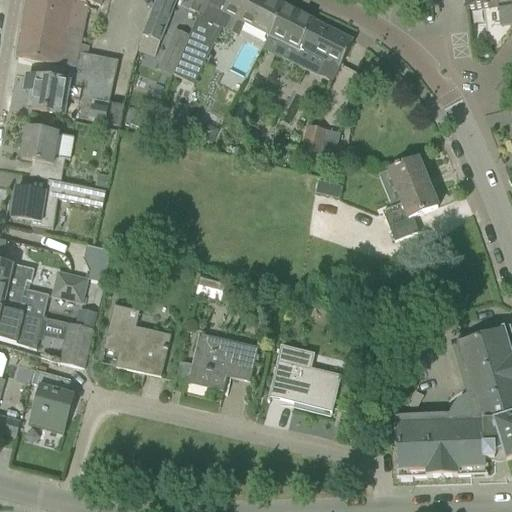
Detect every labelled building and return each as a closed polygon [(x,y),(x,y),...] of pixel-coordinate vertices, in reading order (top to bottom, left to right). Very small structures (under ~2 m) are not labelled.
[(76,71),(79,56),(89,6),(100,8),(101,0),(28,0),(17,60),(71,70),(76,71)] [(183,4),(185,0),(157,0),(143,36),(145,37),(140,49),(155,56),(177,0),(183,4)] [(269,40),(285,8),(269,0),(212,0),(202,20),(197,17),(174,77),(194,87),(222,31),(238,39),(244,28),(269,40)] [(511,0),(463,0),(466,14),(499,10),(501,29),(511,27),(511,0)] [(340,71),(354,43),(315,24),(315,23),(285,8),(269,40),(300,56),(302,52),(326,64),(318,78),(332,85),(339,71),(340,71)] [(178,60),(187,37),(176,32),(166,55),(178,60)] [(119,64),(88,58),(79,56),(76,71),(71,70),(68,87),(27,79),(25,93),(34,95),(30,112),(65,119),(67,103),(78,105),(74,126),(104,132),(109,106),(119,64)] [(109,106),(104,132),(119,135),(124,109),(109,106)] [(308,129),(302,156),(319,160),(319,159),(335,163),(341,137),(325,133),(308,129)] [(74,141),(27,132),(21,162),(32,164),(29,180),(41,182),(61,185),(66,162),(71,163),(74,141)] [(413,221),(438,210),(418,162),(389,174),(402,206),(383,214),(396,245),(419,235),(413,221)] [(108,180),(98,178),(95,192),(105,194),(108,180)] [(316,197),(339,202),(343,189),(319,183),(316,197)] [(57,200),(57,203),(101,212),(104,195),(59,186),(56,200),(57,200)] [(46,197),(16,191),(12,221),(31,224),(30,230),(52,233),(57,203),(57,200),(56,200),(45,198),(46,197)] [(34,274),(0,265),(0,287),(24,293),(26,284),(31,285),(34,274)] [(81,307),(87,285),(69,280),(66,293),(54,290),(52,300),(81,307)] [(221,305),(225,287),(201,282),(197,299),(221,305)] [(24,293),(0,287),(0,310),(23,316),(26,306),(21,305),(24,293)] [(43,321),(23,316),(0,310),(0,342),(36,351),(43,321)] [(114,310),(105,346),(121,350),(116,371),(161,381),(171,339),(136,331),(139,316),(114,310)] [(75,330),(93,334),(96,317),(78,313),(75,330)] [(373,319),(347,313),(343,330),(368,336),(373,319)] [(84,373),(93,334),(75,330),(69,328),(60,368),(84,373)] [(397,427),(398,458),(398,474),(412,473),(413,481),(441,480),(444,480),(471,479),(473,471),(486,471),(486,462),(495,462),(495,457),(504,454),(508,465),(511,463),(511,345),(507,347),(503,333),(459,346),(459,347),(452,349),(458,368),(468,399),(463,401),(457,405),(453,410),(451,414),(450,419),(417,420),(397,420),(397,427)] [(200,338),(188,387),(223,395),(227,381),(250,386),(258,352),(200,338)] [(295,404),(333,413),(340,380),(279,365),(269,401),(294,407),(295,404)] [(40,390),(29,429),(63,439),(75,398),(67,396),(71,384),(36,375),(32,388),(40,390)] [(8,413),(6,421),(15,424),(17,416),(8,413)] [(6,421),(0,419),(0,435),(17,440),(21,425),(15,424),(6,421)]
